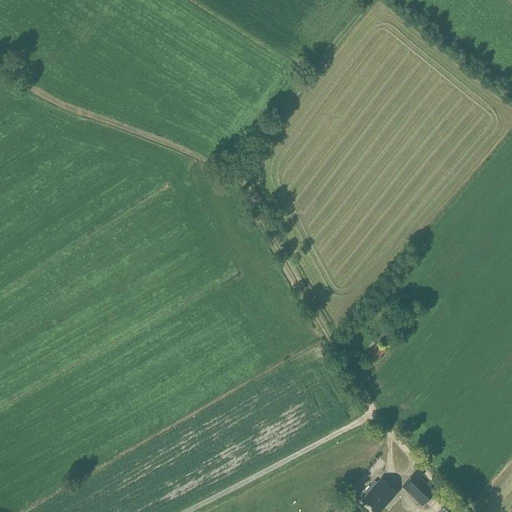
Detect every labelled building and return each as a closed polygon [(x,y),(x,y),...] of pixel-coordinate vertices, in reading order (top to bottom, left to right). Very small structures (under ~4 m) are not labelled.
[(389,320),(409,298),(401,290),(380,312),(389,320)] [(415,321),(419,317),(408,307),(404,311),(415,321)] [(394,331),(403,321),(398,316),(377,340),(382,344),(390,335),(394,338),(398,334),(394,331)] [(374,363),(385,350),(377,343),(365,355),(374,363)] [(402,486),(421,505),(435,492),(420,479),(423,475),(418,470),(402,486)] [(376,483),(374,481),(365,492),(367,494),(363,499),(378,511),(379,511),(397,492),(381,478),(376,483)] [(349,495),(354,501),(359,495),(354,490),(349,495)]
